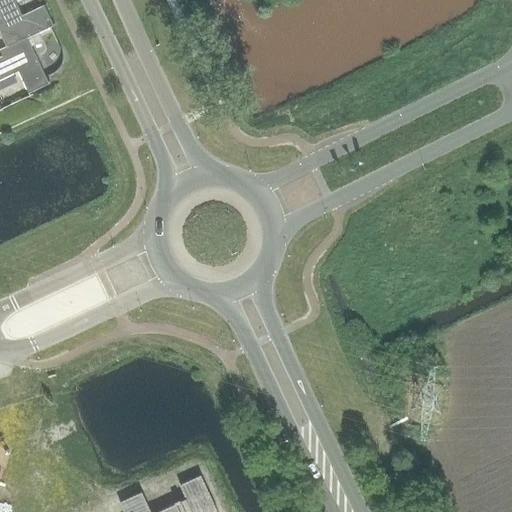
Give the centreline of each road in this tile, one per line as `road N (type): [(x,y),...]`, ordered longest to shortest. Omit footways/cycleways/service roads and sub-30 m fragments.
road 1 (unclassified): [(511,67),(276,179),(244,186)]
road 2 (unclassified): [(272,235),(511,112)]
road 3 (primary): [(353,511),(253,278)]
road 4 (primary): [(214,293),(327,511)]
road 5 (primary): [(85,0),(174,192)]
road 6 (primary): [(203,178),(121,0)]
road 7 (unclassified): [(0,343),(15,348),(52,336),(175,280)]
road 8 (unclassified): [(155,233),(0,313)]
